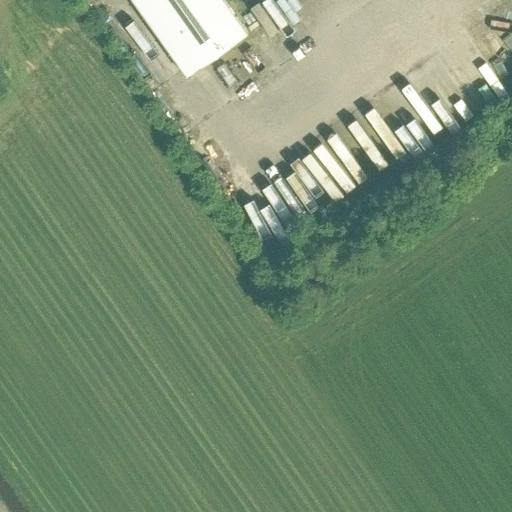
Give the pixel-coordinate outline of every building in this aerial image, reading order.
[(224,0),(134,0),(187,74),(247,32),(224,0)] [(257,0),(276,32),(296,21),(284,0),(257,0)] [(254,95),(268,113),(303,86),(289,67),(254,95)] [(486,68),(466,82),(480,102),(500,88),(486,68)] [(370,103),(358,109),(385,158),(397,151),(370,103)] [(330,129),(319,136),(330,153),(341,146),(330,129)]
